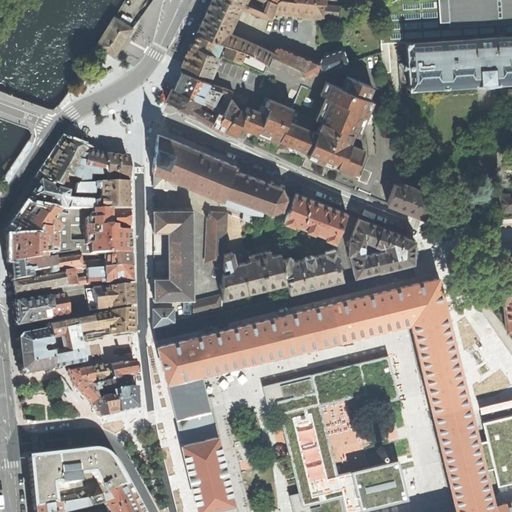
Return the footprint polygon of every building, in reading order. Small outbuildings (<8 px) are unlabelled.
[(277,0),(275,1),(273,0),(211,0),(197,33),(245,52),(267,64),(271,56),(302,70),(305,77),(348,63),(343,49),(322,57),(319,63),(275,46),(272,52),(229,32),(241,7),(270,18),(272,12),(324,17),(324,16),(332,17),(332,22),(337,22),(339,6),(325,5),(286,0),(277,0)] [(350,0),(349,7),(378,9),(378,8),(378,0),(369,0),(350,0)] [(391,0),(378,8),(378,9),(380,43),(389,42),(405,41),(452,38),(451,23),(440,24),(438,0),(391,0)] [(452,38),(511,33),(511,0),(438,0),(440,24),(451,23),(452,38)] [(97,46),(115,56),(132,28),(114,17),(97,46)] [(195,37),(192,44),(219,55),(221,55),(240,62),(245,52),(197,33),(195,37)] [(511,33),(452,38),(405,41),(408,88),(487,83),(511,81),(511,33)] [(380,72),(391,72),(389,42),(380,43),(381,52),(380,52),(380,55),(380,72)] [(185,63),(184,66),(210,76),(219,57),(192,46),(188,55),(185,63)] [(232,91),(222,87),(209,83),(182,71),(178,79),(174,88),(202,101),(204,103),(217,111),(221,113),(223,113),(232,91)] [(333,165),(353,173),(363,149),(350,143),(352,140),(349,139),(351,133),(358,136),(372,100),(367,98),(372,86),(346,76),(341,88),(326,81),(320,93),(301,85),(292,108),(268,98),(266,104),(269,105),(266,113),(247,106),(245,111),(239,108),(239,109),(236,114),(233,113),(224,129),(236,135),(240,126),(279,142),(280,140),(292,145),(308,151),(306,155),(323,162),(330,165),(332,161),(334,162),(333,165)] [(192,114),(210,124),(215,116),(201,108),(204,103),(202,101),(174,88),(168,102),(192,114)] [(224,130),(224,129),(233,113),(236,114),(239,109),(231,98),(226,109),(224,114),(223,113),(221,113),(219,118),(215,116),(210,124),(216,128),(223,132),(224,130)] [(286,199),(289,199),(289,196),(286,196),(282,188),(284,185),(281,184),(280,186),(273,184),(274,182),(271,181),(270,183),(235,170),(237,166),(157,134),(152,168),(152,171),(176,181),(223,200),(221,203),(243,211),(242,219),(251,221),(252,214),(262,215),(262,209),(270,213),(270,216),(273,215),(273,212),(280,209),(283,211),(285,209),(282,207),(286,199)] [(79,175),(86,150),(75,145),(62,141),(48,162),(37,178),(50,184),(58,187),(58,189),(73,193),(74,185),(77,185),(78,182),(79,181),(80,175),(79,175)] [(95,152),(86,150),(79,175),(80,175),(79,181),(78,182),(77,185),(93,184),(104,184),(104,181),(103,154),(95,152)] [(115,156),(103,154),(104,181),(127,181),(127,157),(115,156)] [(176,188),(176,181),(152,171),(152,178),(152,186),(176,188)] [(33,191),(27,200),(52,206),(53,207),(68,210),(80,210),(92,210),(92,207),(92,203),(92,201),(65,200),(67,193),(58,190),(55,189),(55,191),(51,190),(51,188),(39,183),(33,191)] [(406,210),(424,217),(433,194),(404,183),(403,186),(396,184),(388,203),(406,210)] [(127,197),(127,185),(104,185),(104,184),(93,184),(77,185),(74,185),(73,193),(73,195),(92,195),(94,195),(95,190),(98,190),(98,203),(96,202),(92,203),(92,207),(92,210),(127,209),(127,202),(127,197)] [(511,192),(501,193),(502,212),(511,211),(511,192)] [(320,203),(295,193),(284,222),(294,226),(295,224),(306,229),(306,230),(314,233),(314,232),(326,237),(325,239),(335,242),(347,213),(320,203)] [(8,253),(8,265),(42,260),(41,255),(74,251),(75,256),(79,255),(103,255),(128,254),(128,242),(128,232),(126,231),(127,209),(92,210),(80,210),(68,210),(67,213),(67,215),(33,207),(31,210),(24,206),(10,228),(15,232),(11,238),(8,238),(8,253)] [(153,276),(153,298),(193,298),(192,208),(152,208),(153,230),(167,230),(167,254),(168,276),(153,276)] [(209,217),(206,261),(223,268),(225,253),(226,213),(211,212),(209,217)] [(413,262),(414,240),(400,234),(372,223),(358,218),(350,240),(349,240),(348,253),(349,254),(354,277),(369,273),(399,266),(413,262)] [(316,286),(342,279),(335,249),(325,251),(325,253),(313,256),(312,255),(304,257),(304,259),(292,261),(291,256),(282,258),(285,275),(291,273),(292,278),(287,279),(289,291),(291,291),(291,292),(316,286)] [(276,285),(286,283),(279,253),(271,255),(270,250),(259,253),(267,287),(276,285)] [(225,253),(223,268),(228,266),(229,271),(224,273),(222,295),(222,298),(236,295),(248,292),(241,263),(235,264),(232,251),(225,253)] [(511,251),(497,253),(506,330),(511,329),(511,251)] [(257,289),(267,287),(259,253),(248,255),(249,261),(241,263),(248,292),(257,289)] [(103,262),(102,268),(130,267),(130,261),(129,254),(128,254),(103,255),(103,262)] [(81,269),(80,265),(79,256),(52,260),(53,273),(61,272),(72,270),(81,269)] [(8,266),(10,281),(54,274),(53,273),(52,260),(52,259),(42,260),(8,265),(8,266)] [(130,275),(130,267),(102,268),(85,269),(86,278),(74,279),(72,270),(61,272),(62,275),(64,287),(75,286),(86,285),(131,282),(130,275)] [(13,288),(14,296),(64,287),(62,275),(12,283),(13,288)] [(511,511),(511,500),(493,505),(484,469),(478,443),(472,416),(470,407),(469,402),(468,402),(437,276),(331,302),(278,315),(157,345),(166,382),(167,381),(174,410),(182,443),(181,444),(198,511),(199,511),(198,511),(511,511)] [(131,286),(90,289),(95,310),(132,306),(132,295),(131,286)] [(63,295),(50,297),(50,300),(45,306),(48,319),(67,316),(63,295)] [(193,315),(222,308),(222,298),(222,295),(193,301),(193,315)] [(13,314),(14,326),(48,319),(45,306),(50,300),(50,297),(12,302),(13,314)] [(154,308),(154,325),(173,321),(173,308),(154,308)] [(90,317),(93,331),(107,328),(108,335),(132,332),(132,320),(132,310),(108,313),(90,317)] [(93,331),(90,317),(73,320),(76,334),(93,331)] [(45,325),(46,330),(48,346),(49,354),(51,369),(67,366),(82,363),(76,334),(73,320),(45,325)] [(17,353),(17,355),(39,352),(40,348),(48,346),(46,330),(19,335),(16,339),(17,353)] [(19,372),(23,375),(51,369),(49,354),(41,355),(39,352),(17,355),(17,358),(19,372)] [(495,376),(504,372),(498,358),(488,363),(495,376)] [(134,361),(109,364),(111,377),(111,380),(125,378),(125,377),(134,375),(134,367),(134,361)] [(99,366),(89,368),(93,383),(111,377),(109,364),(99,366)] [(81,395),(89,404),(99,399),(97,394),(100,393),(99,391),(100,390),(97,384),(89,386),(89,384),(93,383),(89,368),(67,372),(74,389),(81,395)] [(135,382),(134,375),(125,377),(125,378),(111,380),(97,384),(100,390),(106,388),(106,392),(103,393),(104,396),(109,395),(109,392),(112,391),(125,389),(135,388),(135,383),(135,382)] [(135,398),(135,388),(125,389),(112,391),(113,397),(114,397),(117,413),(136,409),(135,398)] [(100,399),(107,415),(112,414),(117,413),(114,397),(113,397),(110,397),(110,396),(100,399)] [(511,398),(479,407),(481,414),(511,406),(511,398)] [(92,408),(98,417),(107,415),(100,399),(99,399),(89,404),(92,408)] [(494,466),(498,485),(511,481),(511,415),(483,422),(488,441),(478,443),(484,469),(494,466)] [(28,458),(33,508),(53,505),(50,484),(63,483),(63,484),(77,482),(76,474),(91,473),(103,493),(123,486),(114,469),(109,460),(106,457),(103,454),(99,453),(96,452),(92,451),(64,454),(28,458)] [(136,511),(131,502),(124,487),(99,496),(99,494),(87,498),(90,506),(103,503),(107,511),(136,511)] [(62,511),(90,506),(87,498),(61,503),(53,505),(33,508),(32,511),(62,511)]
